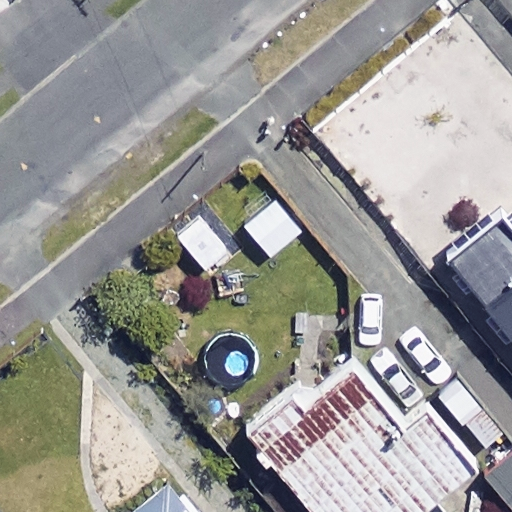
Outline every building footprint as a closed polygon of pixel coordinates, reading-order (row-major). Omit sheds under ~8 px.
[(477,282),(511,253),(511,77),(445,0),(437,0),(301,113),(427,268),(450,249),(477,282)] [(511,263),(481,289),(511,326),(511,263)] [(382,383),(346,339),(245,422),(318,511),(365,511),(373,506),(377,511),(404,511),(468,460),(396,372),(382,383)] [(511,447),(507,442),(480,466),(511,501),(511,447)] [(196,511),(165,472),(115,511),(196,511)]
